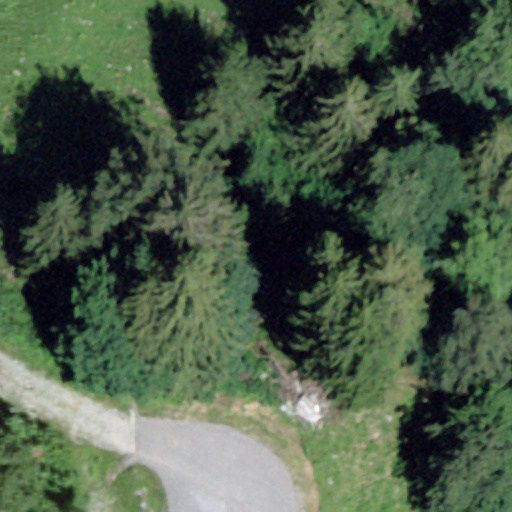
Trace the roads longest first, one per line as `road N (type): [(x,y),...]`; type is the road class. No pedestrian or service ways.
road 1 (track): [(240,450),(138,440),(0,338)]
road 2 (track): [(203,511),(240,450),(273,473),(280,511)]
